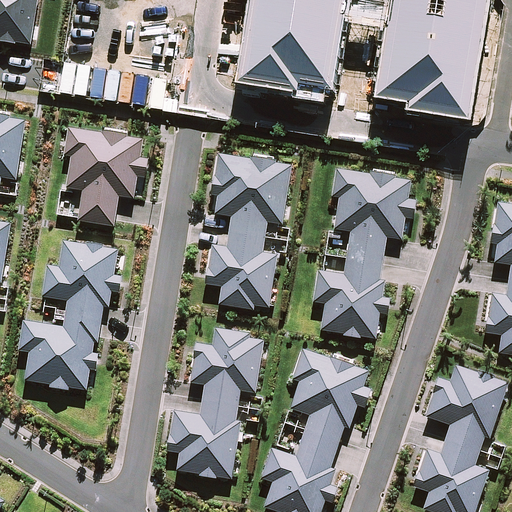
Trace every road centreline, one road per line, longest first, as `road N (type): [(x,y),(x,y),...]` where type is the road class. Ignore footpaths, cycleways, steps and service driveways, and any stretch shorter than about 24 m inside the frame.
road 1 (residential): [(128,511),(198,97)]
road 2 (residential): [(362,511),(485,148)]
road 3 (residential): [(198,97),(485,148)]
road 4 (residential): [(0,67),(198,97)]
road 5 (unknown): [(485,148),(503,0)]
road 6 (residential): [(0,442),(113,511)]
